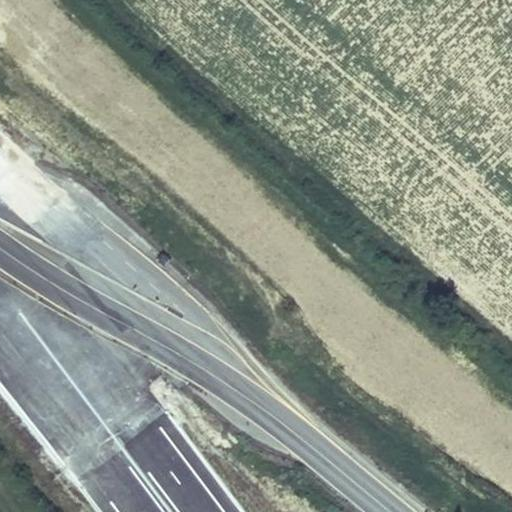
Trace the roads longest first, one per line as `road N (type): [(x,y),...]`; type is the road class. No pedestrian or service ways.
road 1 (motorway): [(202,511),(0,251)]
road 2 (motorway): [(0,331),(139,511)]
